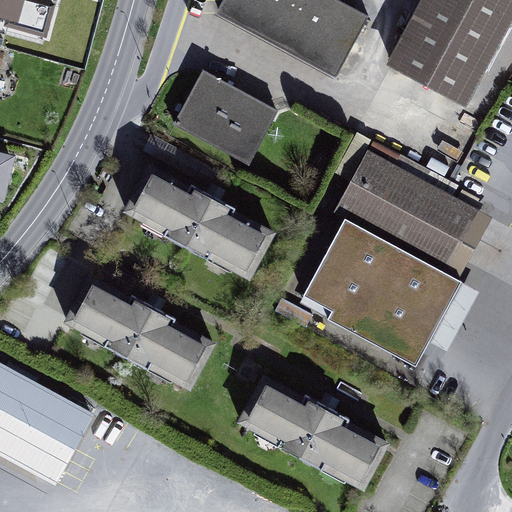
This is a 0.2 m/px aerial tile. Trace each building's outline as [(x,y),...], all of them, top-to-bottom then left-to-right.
[(0,0),(0,31),(7,33),(9,26),(49,37),(58,2),(51,0),(0,0)] [(369,12),(347,0),(221,0),(217,9),(337,73),(369,12)] [(511,16),(511,0),(418,0),(386,59),(466,102),(511,16)] [(278,107),(204,67),(175,120),(249,160),(278,107)] [(492,214),(368,146),(334,209),(345,215),(303,291),(333,307),(329,314),(417,361),(429,338),(460,281),(462,277),(459,275),(492,214)] [(17,152),(0,147),(0,198),(5,200),(17,152)] [(277,226),(149,159),(123,208),(251,276),(277,226)] [(216,337),(89,269),(63,318),(190,386),(216,337)] [(478,290),(460,281),(429,338),(447,347),(478,290)] [(95,411),(0,359),(0,453),(56,484),(95,411)] [(390,439),(264,370),(238,418),(364,487),(390,439)]
